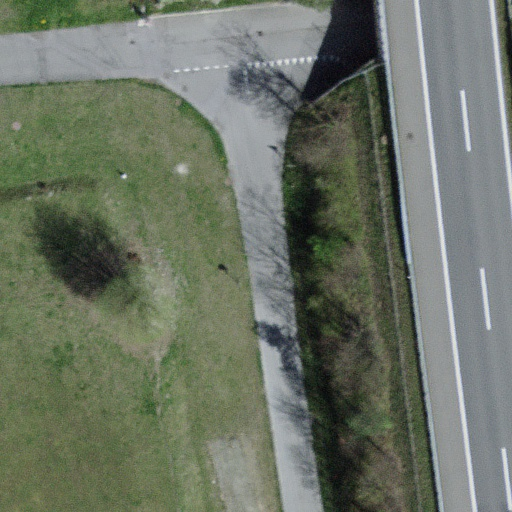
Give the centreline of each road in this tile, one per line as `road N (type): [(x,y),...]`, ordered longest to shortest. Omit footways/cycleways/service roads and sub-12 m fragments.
road 1 (motorway): [(452,0),(511,511)]
road 2 (unclassified): [(308,511),(241,33)]
road 3 (unclassified): [(511,9),(241,33)]
road 4 (unclassified): [(241,33),(0,58)]
